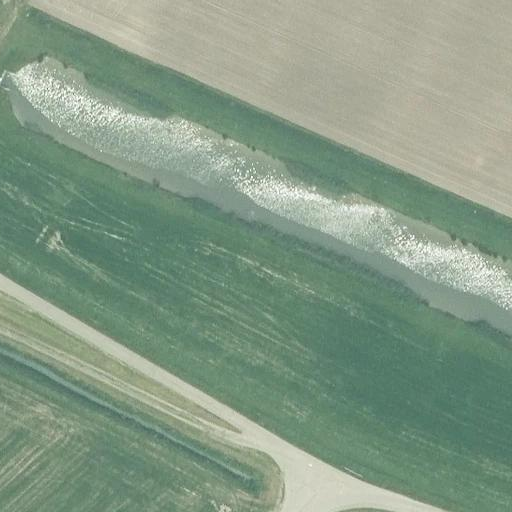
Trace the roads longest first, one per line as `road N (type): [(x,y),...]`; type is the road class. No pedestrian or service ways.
road 1 (track): [(329,475),(0,278)]
road 2 (track): [(277,447),(206,428),(0,329)]
